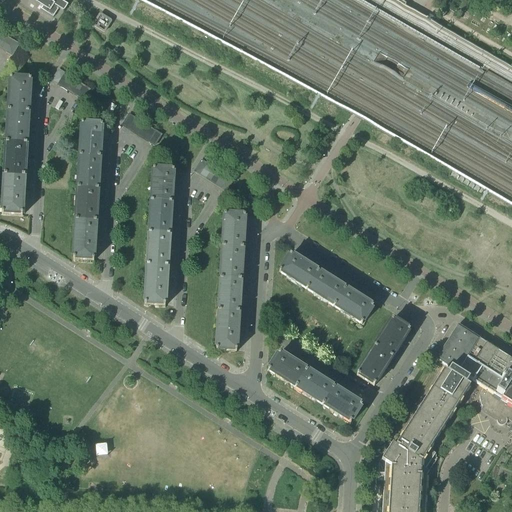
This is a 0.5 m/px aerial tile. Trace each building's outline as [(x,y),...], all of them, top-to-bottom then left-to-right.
[(40,10),(53,18),(59,9),(63,12),(68,5),(59,0),(30,0),(42,8),(40,10)] [(359,0),(373,8),(388,17),(396,21),(403,25),(403,24),(404,23),(405,22),(407,18),(409,14),(411,11),(412,11),(413,12),(413,11),(406,7),(405,7),(397,2),(395,1),(396,1),(394,0),(359,0)] [(93,26),(94,27),(103,33),(104,33),(104,32),(110,23),(111,22),(110,22),(100,15),(100,16),(99,16),(93,25),(93,26)] [(0,40),(0,48),(1,49),(8,39),(3,35),(0,40)] [(1,49),(7,53),(13,42),(8,39),(1,49)] [(13,42),(7,53),(12,56),(19,45),(13,42)] [(52,82),(58,85),(64,74),(59,71),(52,82)] [(58,85),(63,89),(70,78),(64,74),(58,85)] [(63,89),(68,92),(75,81),(70,78),(63,89)] [(9,97),(8,113),(29,114),(29,108),(29,101),(30,101),(30,98),(30,96),(30,95),(30,89),(31,82),(31,81),(29,81),(24,81),(22,81),(19,81),(17,80),(17,81),(12,80),(10,80),(9,97)] [(68,92),(73,95),(80,84),(75,81),(68,92)] [(73,95),(77,98),(80,94),(84,87),(80,84),(73,95)] [(80,94),(77,98),(83,101),(90,91),(84,87),(80,94)] [(107,110),(112,114),(116,108),(111,104),(107,110)] [(7,129),(6,145),(27,146),(27,139),(28,133),(28,130),(28,127),(28,120),(29,114),(8,113),(7,129)] [(122,126),(128,130),(135,119),(129,116),(122,126)] [(128,130),(133,133),(140,122),(135,119),(128,130)] [(133,133),(138,136),(145,126),(140,122),(133,133)] [(81,125),(79,158),(100,159),(102,127),(100,126),(100,127),(95,126),(93,126),(90,126),(88,126),(83,126),(83,125),(81,125)] [(138,136),(143,140),(150,129),(145,126),(138,136)] [(143,140),(148,143),(155,132),(150,129),(143,140)] [(155,132),(148,143),(154,147),(161,136),(155,132)] [(27,146),(6,145),(5,161),(4,177),(25,178),(25,171),(26,165),(26,162),(26,159),(26,152),(27,146)] [(78,174),(77,190),(79,190),(98,191),(98,185),(98,178),(99,176),(99,173),(99,166),(100,159),(79,158),(78,174)] [(194,172),(200,176),(207,165),(201,161),(194,172)] [(200,176),(205,179),(212,168),(207,165),(200,176)] [(205,179),(210,182),(217,171),(212,168),(205,179)] [(152,187),(151,203),(171,204),(172,198),(172,191),(172,188),(172,186),(173,179),(173,172),(171,172),(166,172),(166,171),(164,171),(161,171),(160,171),(154,171),(153,170),(152,187)] [(210,182),(215,185),(222,174),(217,171),(210,182)] [(215,185),(220,189),(227,178),(222,174),(215,185)] [(25,184),(25,178),(4,177),(3,193),(2,215),(4,216),(4,215),(9,216),(11,216),(14,216),(16,216),(21,216),(21,217),(23,217),(23,216),(23,203),(24,197),(24,194),(24,191),(25,184)] [(227,178),(220,189),(226,192),(233,181),(227,178)] [(76,206),(75,222),(80,222),(96,223),(96,217),(97,210),(97,207),(97,205),(97,198),(98,191),(79,190),(77,190),(76,206)] [(149,235),(169,237),(170,230),(170,224),(170,221),(170,218),(171,211),(171,204),(151,203),(150,219),(149,235)] [(223,233),(222,249),(243,250),(243,243),(243,237),(244,234),(244,231),(244,225),(245,217),(243,217),(237,217),(236,217),(233,217),(233,216),(231,216),(231,217),(226,216),(224,216),(223,233)] [(80,222),(75,222),(74,239),(73,261),(75,261),(80,261),(82,261),(85,261),(85,262),(86,262),(86,261),(92,262),(93,262),(94,249),(95,242),(95,240),(95,236),(95,230),(96,223),(80,222)] [(169,243),(169,237),(149,235),(148,251),(147,267),(167,269),(168,262),(168,255),(168,252),(168,250),(169,243)] [(221,265),(220,281),(241,282),(241,275),(241,269),(241,266),(242,263),(242,257),(243,250),(222,249),(221,265)] [(306,291),(318,274),(312,270),(307,267),(304,265),(302,264),(296,260),(290,256),(289,257),(289,258),(286,262),(285,263),(285,264),(284,266),(283,267),(283,268),(280,272),(279,273),(293,283),(306,291)] [(167,275),(167,269),(147,267),(146,284),(144,306),(146,306),(151,306),(153,307),(153,306),(156,306),(156,307),(158,307),(163,307),(165,307),(166,294),(166,287),(166,285),(166,282),(167,275)] [(323,277),(318,274),(306,291),(320,300),(333,308),(345,291),(339,287),(334,284),(331,282),(329,281),(323,277)] [(241,282),(220,281),(219,297),(218,313),(239,314),(239,307),(239,301),(240,298),(240,295),(240,289),(241,282)] [(351,295),(345,291),(333,308),(347,317),(361,326),(362,324),(365,320),(366,318),(368,316),(369,314),(371,310),(372,310),(373,308),(366,305),(361,301),(358,299),(356,298),(351,295)] [(238,321),(239,314),(218,313),(217,329),(216,336),(215,351),(217,351),(223,352),(224,352),(227,352),(229,352),(234,352),(234,353),(236,353),(236,352),(237,339),(237,336),(237,333),(238,330),(238,327),(238,321)] [(382,336),(374,349),(391,360),(399,348),(400,345),(401,344),(406,336),(409,332),(408,331),(407,331),(403,328),(402,327),(401,327),(399,326),(399,325),(398,324),(397,325),(393,322),(392,321),(383,334),(382,336)] [(379,465),(378,481),(384,481),(381,511),(424,511),(427,475),(429,472),(427,472),(429,469),(431,469),(436,460),(435,455),(433,453),(429,451),(469,388),(470,387),(466,385),(469,380),(472,382),(473,382),(479,386),(480,387),(480,386),(483,389),(479,396),(481,406),(482,407),(485,409),(484,411),(497,419),(496,421),(496,422),(497,424),(498,426),(501,427),(503,427),(505,425),(506,424),(506,423),(507,421),(506,420),(506,419),(506,418),(511,421),(511,360),(491,347),(479,340),(474,336),(472,335),(458,326),(453,334),(452,334),(451,336),(439,356),(436,360),(446,367),(450,369),(447,373),(445,371),(444,371),(443,371),(443,372),(396,446),(392,452),(388,450),(379,465)] [(391,360),(374,349),(363,366),(356,376),(374,387),(380,377),(382,375),(384,371),(387,366),(390,362),(391,360)] [(281,381),(295,390),(306,372),(295,365),(292,363),(291,362),(279,355),(278,355),(267,372),(281,381)] [(322,407),(333,389),(322,382),(319,381),(318,380),(306,372),(295,390),(309,398),(322,407)] [(345,397),(333,389),(322,407),(336,416),(350,424),(361,407),(349,399),(347,398),(345,397)] [(96,444),(97,456),(108,455),(107,444),(96,444)] [(497,463),(496,465),(499,466),(500,464),(501,462),(505,457),(506,455),(504,453),(498,461),(497,463)]
